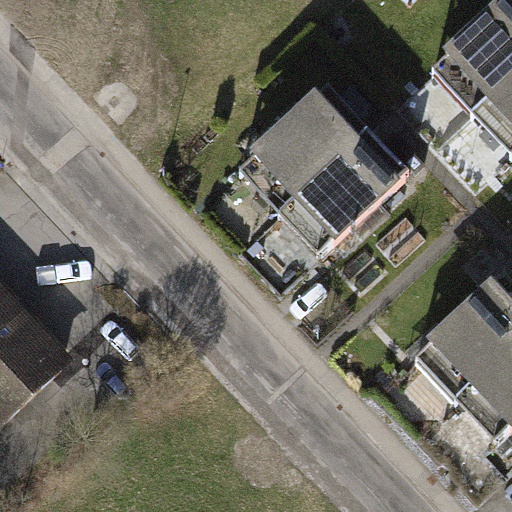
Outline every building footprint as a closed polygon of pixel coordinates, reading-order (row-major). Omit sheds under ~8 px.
[(473,121),(511,83),(511,0),(431,77),(473,121)] [(511,83),(473,121),(511,160),(511,83)] [(281,220),(365,139),(323,96),(239,177),(281,220)] [(410,186),(365,139),(281,220),(326,267),(410,186)] [(0,436),(77,365),(0,282),(0,436)] [(455,410),(511,354),(511,301),(497,286),(413,367),(455,410)] [(511,445),(511,354),(455,410),(500,457),(511,445)] [(511,470),(503,479),(511,487),(511,470)]
